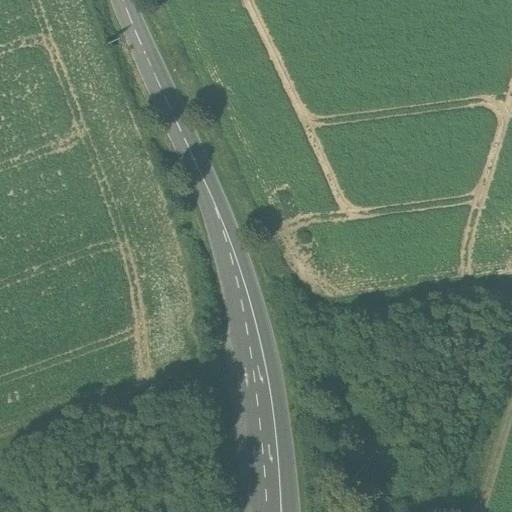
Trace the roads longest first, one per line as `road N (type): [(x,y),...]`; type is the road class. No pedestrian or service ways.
road 1 (secondary): [(121,0),(252,313),(276,447),(278,511)]
road 2 (track): [(0,455),(88,416),(150,416),(170,429),(181,475),(171,499),(130,511)]
road 3 (track): [(511,376),(470,511)]
